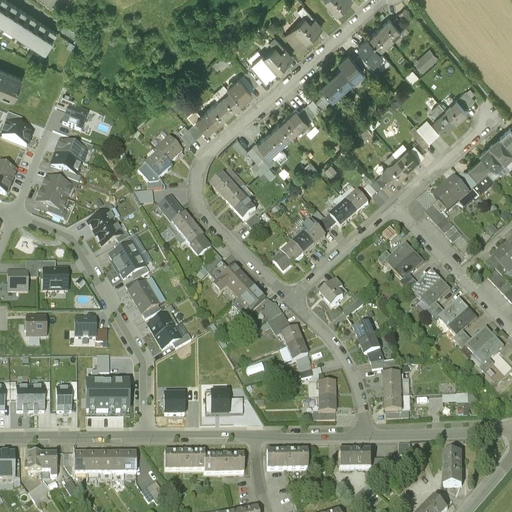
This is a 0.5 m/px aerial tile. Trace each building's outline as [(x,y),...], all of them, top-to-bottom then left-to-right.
[(7,0),(0,10),(0,23),(4,26),(16,6),(7,0)] [(344,0),(324,0),(336,12),(346,2),(344,0)] [(320,26),(302,5),(297,9),(303,17),(284,34),(296,47),(320,26)] [(26,12),(16,6),(4,26),(14,32),(26,12)] [(23,38),(36,18),(26,12),(14,32),(23,38)] [(391,21),(399,30),(404,26),(396,16),(395,16),(396,17),(392,21),(391,20),(391,21)] [(45,24),(36,18),(23,38),(33,44),(45,24)] [(378,28),(389,40),(399,31),(400,31),(399,30),(391,21),(388,18),(388,19),(378,28)] [(45,24),(33,44),(43,50),(55,30),(45,24)] [(367,38),(378,50),(379,50),(378,49),(389,40),(378,28),(367,38),(367,37),(367,38)] [(268,41),(273,46),(274,45),(279,51),(284,48),(273,36),(268,41)] [(367,38),(366,37),(357,46),(362,52),(370,60),(371,62),(381,53),(378,50),(367,38)] [(279,51),(274,45),(273,46),(263,55),(276,69),(287,59),(279,51)] [(284,48),(279,51),(287,59),(291,55),(284,48)] [(436,56),(429,49),(414,63),(421,70),(436,56)] [(358,56),(365,64),(370,60),(362,52),(358,56)] [(276,69),(263,55),(261,53),(249,63),(263,78),(264,80),(276,69)] [(352,59),(348,54),(337,63),(341,67),(352,79),(352,80),(363,71),(360,68),(352,59)] [(352,59),(360,68),(365,64),(358,56),(353,60),(353,59),(352,59)] [(263,78),(249,63),(245,67),(247,70),(257,81),(258,82),(263,78)] [(352,79),(341,67),(331,76),(342,88),(352,79)] [(408,74),(415,81),(421,75),(415,68),(408,74)] [(0,93),(11,99),(20,78),(0,69),(0,93)] [(247,70),(242,74),(252,85),(257,81),(247,70)] [(331,98),(342,88),(331,76),(320,86),(319,86),(331,99),(331,98)] [(251,92),(238,78),(226,87),(239,102),(251,92)] [(239,103),(239,102),(226,87),(224,84),(212,94),(218,100),(228,112),(239,103)] [(457,100),(465,108),(475,100),(467,91),(457,100)] [(73,100),(62,95),(55,112),(66,116),(69,109),(73,100)] [(307,104),(315,112),(319,108),(312,99),(311,100),(312,100),(307,104)] [(446,110),(456,121),(467,111),(467,112),(468,111),(465,108),(457,100),(457,99),(456,100),(446,110)] [(217,121),(228,112),(218,100),(207,109),(206,109),(206,110),(217,122),(217,121)] [(302,108),(310,117),(315,112),(307,104),(302,108)] [(217,122),(206,110),(200,115),(194,107),(186,114),(192,122),(195,120),(197,121),(204,130),(206,132),(206,131),(217,122)] [(278,124),(288,136),(298,127),(300,129),(307,123),(298,112),(295,108),(278,124)] [(298,112),(307,123),(312,119),(310,117),(302,108),(298,112)] [(69,109),(66,116),(62,127),(80,134),(88,116),(69,109)] [(456,121),(446,110),(435,119),(434,119),(445,131),(446,131),(456,121)] [(6,126),(18,131),(22,122),(7,116),(3,125),(6,126)] [(204,131),(204,130),(197,121),(192,125),(200,134),(199,133),(204,130),(204,131)] [(265,133),(277,146),(278,146),(277,146),(288,136),(278,124),(266,134),(266,133),(265,133)] [(199,135),(200,134),(192,125),(187,129),(187,130),(195,139),(195,138),(199,134),(199,135)] [(1,139),(26,149),(31,136),(18,131),(6,126),(1,139)] [(500,136),(511,149),(511,129),(510,127),(500,136)] [(434,138),(426,129),(417,138),(425,147),(425,146),(424,146),(433,138),(434,138)] [(195,139),(187,130),(182,134),(190,142),(190,143),(191,142),(190,142),(194,138),(195,139)] [(180,131),(168,142),(179,153),(186,147),(178,138),(182,134),(180,131)] [(277,146),(265,133),(255,142),(259,146),(267,155),(271,152),(272,154),(279,148),(278,146),(277,146)] [(148,145),(155,153),(168,142),(167,142),(168,141),(161,134),(148,145)] [(190,142),(182,134),(178,138),(186,147),(185,146),(190,142)] [(490,145),(505,160),(511,153),(511,149),(500,136),(490,145)] [(155,153),(158,156),(168,168),(181,156),(181,157),(179,153),(168,142),(168,141),(167,142),(168,142),(155,153)] [(56,154),(55,156),(81,167),(86,155),(77,151),(60,144),(59,147),(58,146),(55,153),(56,154)] [(79,145),(77,151),(86,155),(89,156),(92,150),(79,145)] [(483,156),(497,172),(501,176),(510,167),(505,160),(490,145),(481,153),(483,156)] [(267,155),(259,146),(259,147),(255,150),(263,159),(267,155)] [(408,148),(397,158),(408,170),(419,160),(420,160),(408,148)] [(263,159),(255,150),(250,155),(250,154),(249,154),(257,163),(263,159)] [(81,167),(55,156),(50,169),(64,174),(76,179),(81,167)] [(168,168),(158,156),(155,158),(157,160),(151,165),(150,163),(144,168),(144,167),(143,168),(144,168),(137,174),(146,185),(148,187),(156,186),(159,184),(157,182),(170,171),(168,168)] [(473,165),(488,181),(497,172),(483,156),(473,165)] [(408,170),(397,158),(387,168),(386,167),(381,173),(382,174),(390,183),(391,185),(397,180),(398,180),(397,179),(408,170)] [(478,190),(488,181),(473,165),(463,174),(478,190)] [(0,181),(11,186),(16,173),(0,166),(0,181)] [(76,179),(64,174),(61,180),(78,187),(80,181),(76,179)] [(386,187),(390,183),(382,174),(373,182),(381,191),(385,187),(386,187)] [(46,180),(41,192),(66,203),(71,191),(71,190),(59,185),(46,180)] [(61,180),(59,185),(71,190),(71,191),(75,193),(78,187),(61,180)] [(0,195),(6,198),(11,186),(0,181),(0,195)] [(377,194),(381,191),(373,182),(368,186),(377,195),(377,194)] [(444,191),(459,207),(468,198),(454,182),(444,191)] [(226,205),(238,194),(228,184),(229,183),(228,183),(216,194),(216,195),(216,194),(226,205)] [(146,194),(162,192),(161,185),(160,185),(159,184),(156,186),(148,187),(146,185),(146,194)] [(372,200),(377,195),(369,187),(364,191),(372,200)] [(459,207),(444,191),(434,200),(438,204),(446,213),(449,216),(459,207)] [(36,205),(49,210),(61,215),(62,215),(66,203),(41,192),(36,205)] [(368,206),(357,193),(357,194),(346,204),(357,216),(368,206)] [(247,205),(238,194),(226,205),(235,215),(235,216),(236,216),(243,224),(256,214),(248,204),(247,205)] [(340,231),(357,216),(346,204),(341,198),(334,204),(339,210),(330,218),(329,217),(325,221),(332,230),(336,226),(340,231)] [(157,210),(171,227),(183,217),(170,200),(157,210)] [(98,212),(101,217),(108,213),(108,214),(117,209),(113,203),(98,212)] [(446,213),(438,204),(434,208),(438,213),(442,217),(446,213)] [(438,213),(434,208),(425,216),(429,221),(438,213)] [(62,215),(61,215),(49,210),(47,216),(63,223),(66,216),(62,215)] [(87,225),(94,237),(115,225),(108,214),(108,213),(101,217),(87,225)] [(442,217),(438,213),(429,221),(433,225),(442,217)] [(183,217),(171,227),(170,228),(171,228),(180,239),(193,230),(184,218),(183,217)] [(255,217),(246,225),(246,226),(247,225),(251,229),(259,222),(255,217)] [(442,217),(433,225),(437,230),(446,222),(442,217)] [(322,236),(326,232),(319,225),(314,218),(310,222),(322,236)] [(328,234),(332,230),(325,221),(324,220),(319,225),(326,232),(328,234)] [(259,222),(251,229),(254,234),(254,235),(263,227),(259,222)] [(300,231),(316,249),(325,240),(322,236),(310,222),(300,231)] [(446,222),(437,230),(441,234),(450,226),(446,222)] [(94,237),(101,250),(115,241),(122,238),(122,237),(115,225),(94,237)] [(450,226),(441,234),(445,239),(454,230),(450,226)] [(201,241),(193,230),(180,239),(189,250),(188,251),(189,251),(197,261),(205,255),(210,252),(202,241),(202,240),(201,241)] [(383,237),(390,244),(397,237),(390,230),(383,237)] [(454,230),(445,239),(449,243),(458,235),(454,230)] [(293,246),(303,258),(314,248),(315,249),(316,249),(300,231),(290,239),(295,244),(293,246)] [(122,238),(115,241),(118,246),(134,238),(130,232),(122,237),(122,238)] [(462,240),(458,235),(449,243),(453,248),(461,241),(462,240)] [(465,245),(461,241),(453,248),(457,253),(465,245)] [(469,250),(465,245),(457,253),(461,257),(469,250)] [(114,272),(138,258),(131,246),(109,259),(112,265),(110,266),(114,272)] [(303,258),(293,246),(282,256),(282,255),(282,256),(273,264),(284,276),(292,268),(293,268),(293,267),(303,258)] [(415,257),(406,246),(391,260),(385,266),(386,266),(395,276),(415,257)] [(473,254),(469,250),(461,257),(465,261),(473,254)] [(215,258),(210,252),(205,255),(211,262),(215,258)] [(511,277),(511,262),(504,255),(494,264),(500,270),(509,279),(509,280),(511,277)] [(386,266),(385,266),(391,260),(387,256),(378,264),(383,269),(386,266)] [(424,266),(415,257),(395,276),(403,285),(404,285),(409,280),(424,266)] [(145,270),(138,258),(114,272),(117,278),(119,277),(122,283),(145,270)] [(207,278),(220,265),(221,264),(215,258),(211,262),(201,271),(207,278)] [(25,265),(25,276),(27,276),(26,281),(37,281),(37,274),(37,265),(25,265)] [(43,273),(55,273),(55,265),(37,265),(37,274),(43,273)] [(215,287),(229,275),(220,265),(207,278),(215,287)] [(504,283),(509,279),(500,270),(496,274),(500,279),(504,283)] [(237,305),(252,292),(255,289),(251,285),(248,288),(245,284),(233,271),(229,275),(215,287),(212,289),(219,297),(225,292),(230,297),(232,296),(237,301),(235,302),(237,305)] [(66,294),(66,273),(55,273),(43,273),(43,294),(66,294)] [(491,287),(500,279),(496,274),(487,282),(491,287)] [(421,304),(442,285),(433,275),(418,289),(412,294),(413,295),(421,304)] [(7,295),(27,295),(26,281),(27,276),(25,276),(7,276),(7,295)] [(504,283),(500,279),(491,287),(495,291),(504,283)] [(124,289),(127,295),(143,285),(140,280),(124,289)] [(405,293),(414,284),(409,280),(404,285),(403,285),(400,288),(405,293)] [(342,291),(336,283),(320,297),(332,311),(343,301),(338,295),(342,291)] [(504,283),(495,291),(499,296),(508,288),(504,283)] [(412,294),(418,289),(414,284),(405,293),(410,298),(413,295),(412,294)] [(127,295),(134,307),(151,297),(144,285),(143,285),(127,295)] [(451,295),(442,285),(421,304),(430,314),(431,314),(436,309),(451,295)] [(511,291),(508,288),(499,296),(503,300),(511,292),(511,291)] [(257,298),(252,292),(237,305),(230,311),(243,324),(253,315),(264,305),(263,305),(257,298)] [(511,292),(503,300),(508,304),(511,300),(511,292)] [(134,307),(141,319),(157,310),(158,309),(151,297),(134,307)] [(360,302),(343,315),(343,316),(344,315),(347,320),(346,320),(347,321),(364,307),(360,302)] [(265,327),(267,326),(281,318),(275,307),(273,308),(265,303),(263,305),(264,305),(253,315),(256,318),(262,315),(266,321),(263,323),(265,327)] [(448,333),(469,314),(459,304),(445,318),(439,323),(439,324),(448,333)] [(159,323),(170,316),(173,314),(170,309),(160,315),(156,317),(159,323)] [(441,313),(436,309),(431,314),(430,314),(427,317),(432,321),(441,313)] [(157,310),(141,319),(144,324),(156,317),(160,315),(157,310)] [(439,323),(445,318),(441,313),(432,321),(436,326),(439,324),(439,323)] [(478,324),(469,314),(448,333),(457,342),(457,343),(463,337),(478,324)] [(154,341),(173,330),(177,328),(170,316),(159,323),(147,329),(154,341)] [(280,338),(290,334),(281,318),(267,326),(275,340),(281,338),(280,338)] [(45,341),(45,322),(26,322),(26,327),(24,327),(24,336),(26,336),(26,341),(32,341),(32,342),(39,342),(39,341),(45,341)] [(94,323),(74,323),(74,342),(94,342),(94,333),(94,323)] [(354,332),(359,345),(374,339),(369,326),(369,325),(353,332),(354,332)] [(154,341),(161,353),(172,347),(180,342),(173,330),(154,341)] [(286,351),(301,345),(295,332),(290,334),(280,338),(281,338),(286,351)] [(94,333),(94,342),(95,345),(106,345),(106,334),(94,333)] [(475,362),(495,343),(486,333),(471,346),(466,352),(475,362)] [(458,350),(467,342),(463,337),(457,343),(457,342),(454,345),(458,350)] [(180,342),(172,347),(175,353),(190,343),(187,338),(180,342)] [(380,353),(374,339),(359,345),(365,359),(364,359),(367,358),(371,367),(385,365),(380,354),(380,353)] [(466,352),(471,346),(467,342),(458,350),(463,355),(466,352)] [(504,352),(495,343),(475,362),(484,371),(490,366),(498,359),(504,352)] [(308,363),(301,345),(286,351),(280,353),(286,367),(296,363),(297,370),(309,367),(308,363)] [(108,359),(96,359),(96,374),(91,374),(91,378),(91,382),(98,382),(98,377),(108,377),(108,359)] [(498,359),(490,366),(494,371),(502,364),(498,359)] [(385,365),(371,367),(372,373),(384,371),(395,369),(394,363),(385,365)] [(511,374),(502,364),(494,371),(486,379),(496,390),(511,374)] [(486,379),(494,371),(490,366),(484,371),(481,374),(486,379)] [(310,373),(309,367),(297,370),(299,376),(310,373)] [(312,379),(310,373),(299,376),(300,382),(312,379)] [(384,385),(401,384),(401,377),(384,377),(384,385)] [(385,400),(401,399),(400,385),(401,385),(401,384),(384,385),(385,386),(385,400)] [(127,386),(85,386),(86,416),(127,416),(127,386)] [(318,387),(318,402),(334,401),(333,387),(334,387),(334,386),(318,386),(318,387)] [(15,391),(15,405),(15,417),(22,417),(22,419),(26,419),(26,417),(29,417),(29,391),(15,391)] [(29,391),(29,417),(32,417),(32,418),(37,418),(37,417),(43,416),(43,404),(43,391),(29,391)] [(70,392),(55,393),(55,417),(62,416),(62,418),(67,418),(67,416),(70,416),(70,404),(70,392)] [(226,396),(204,396),(204,419),(227,419),(227,403),(226,396)] [(470,397),(445,398),(445,407),(470,406),(470,397)] [(183,399),(163,399),(163,419),(183,419),(183,399)] [(401,399),(385,400),(386,415),(402,414),(401,414),(401,399)] [(334,416),(334,401),(318,402),(318,416),(318,417),(320,417),(334,416)] [(242,403),(227,403),(227,419),(242,418),(242,403)] [(402,414),(386,415),(386,416),(387,416),(387,421),(386,421),(386,422),(409,421),(409,413),(402,414)] [(399,458),(399,459),(410,459),(410,447),(399,448),(399,458)] [(283,455),(266,455),(266,473),(306,473),(306,455),(289,455),(289,454),(283,454),(283,455)] [(372,454),(338,455),(338,473),(372,472),(372,463),(372,454)] [(181,456),(164,457),(164,475),(204,475),(204,460),(204,456),(187,456),(181,456)] [(461,456),(443,456),(444,489),(462,489),(461,456)] [(111,484),(123,484),(122,457),(110,458),(111,484)] [(135,457),(122,457),(123,484),(135,483),(135,457)] [(13,458),(4,458),(4,484),(13,484),(13,482),(13,464),(13,458)] [(34,476),(41,476),(41,458),(27,458),(27,466),(24,466),(24,470),(27,470),(27,476),(34,476)] [(56,458),(41,458),(41,476),(49,476),(49,482),(56,482),(56,458)] [(74,478),(74,458),(62,458),(62,471),(64,471),(69,479),(74,479),(74,478)] [(74,478),(86,478),(86,458),(74,458),(74,478)] [(86,478),(99,478),(98,458),(86,458),(86,478)] [(99,484),(111,484),(110,458),(98,458),(99,478),(99,484)] [(372,463),(372,472),(372,473),(388,473),(388,469),(399,469),(399,459),(399,458),(388,458),(388,462),(372,463)] [(204,478),(243,478),(243,459),(226,460),(226,459),(220,459),(220,460),(204,460),(204,475),(204,478)] [(70,485),(63,489),(70,500),(77,495),(70,485)] [(150,489),(157,500),(162,497),(155,486),(150,489)] [(34,507),(49,496),(42,487),(27,498),(34,507)] [(375,496),(368,488),(351,503),(358,511),(375,496)] [(145,493),(152,503),(157,500),(150,489),(145,493)] [(145,493),(140,496),(147,507),(152,503),(145,493)] [(157,500),(152,503),(155,508),(168,499),(165,495),(162,497),(157,500)] [(422,511),(447,511),(434,499),(422,511)]
